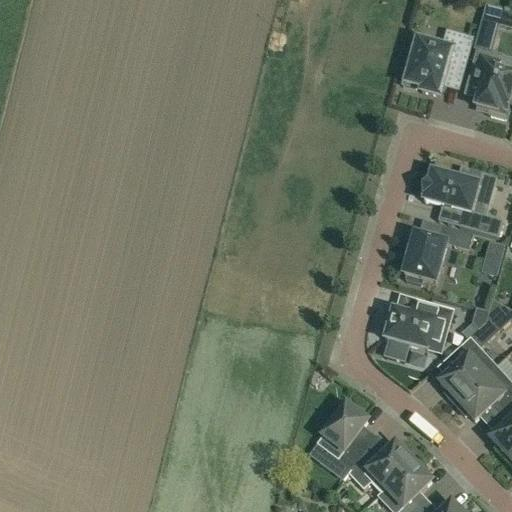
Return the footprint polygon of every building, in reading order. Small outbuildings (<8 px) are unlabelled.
[(511,10),(496,5),(490,22),(511,29),(511,10)] [(461,84),(472,42),(448,35),(443,51),(437,49),(438,47),(422,42),(421,45),(418,44),(409,76),(406,75),(402,88),(416,92),(417,90),(423,91),(422,95),(440,100),(445,80),(461,84)] [(478,52),(470,80),(473,81),(483,83),(480,95),(476,110),(491,114),(490,118),(505,123),(511,98),(511,76),(499,73),(503,59),(478,52)] [(471,216),(481,179),(462,174),(460,183),(432,176),(429,185),(425,183),(421,198),(425,199),(424,205),(425,205),(426,204),(463,215),(459,230),(470,233),(474,216),(471,216)] [(498,241),(502,224),(474,216),(470,233),(498,241)] [(469,254),(473,239),(441,230),(437,243),(415,237),(411,253),(410,253),(407,262),(408,262),(403,278),(407,279),(406,284),(422,289),(423,284),(436,288),(447,248),(469,254)] [(502,265),(506,250),(491,246),(487,261),(502,265)] [(388,321),(384,334),(388,335),(386,343),(390,344),(385,360),(405,365),(409,350),(428,355),(441,359),(449,331),(453,314),(420,305),(416,320),(394,314),(392,322),(388,321)] [(488,321),(489,315),(476,312),(473,326),(479,333),(486,327),(488,321)] [(455,408),(496,370),(470,342),(449,361),(457,371),(440,386),(448,395),(445,397),(455,408)] [(511,387),(496,370),(455,408),(465,419),(468,417),(475,425),(493,409),(500,417),(511,406),(511,387)] [(509,461),(511,458),(511,406),(500,417),(509,426),(491,442),(509,461)] [(360,416),(350,408),(348,411),(346,409),(317,448),(351,474),(367,454),(354,444),(368,425),(358,418),(360,416)] [(414,467),(397,449),(380,465),(368,452),(367,454),(351,474),(348,478),(364,493),(372,486),(383,497),(386,494),(414,467)] [(424,511),(415,501),(432,485),(414,467),(386,494),(396,504),(389,511),(390,511),(424,511)]
